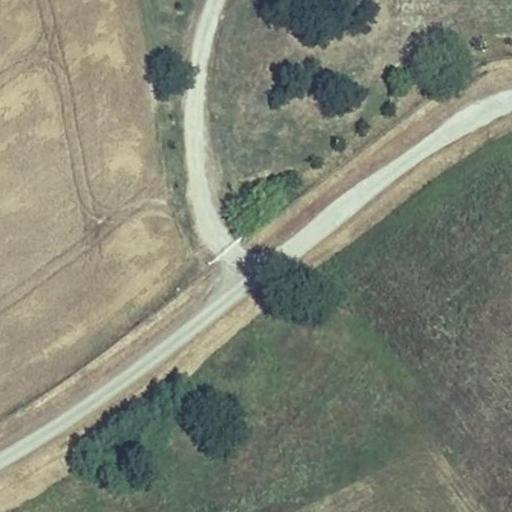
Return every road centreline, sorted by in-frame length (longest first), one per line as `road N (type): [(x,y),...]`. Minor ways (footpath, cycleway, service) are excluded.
road 1 (unclassified): [(218,291),(259,272),(439,130),(511,89)]
road 2 (unclassified): [(218,291),(200,75),(214,0)]
road 3 (unclassified): [(0,456),(174,339),(218,291)]
